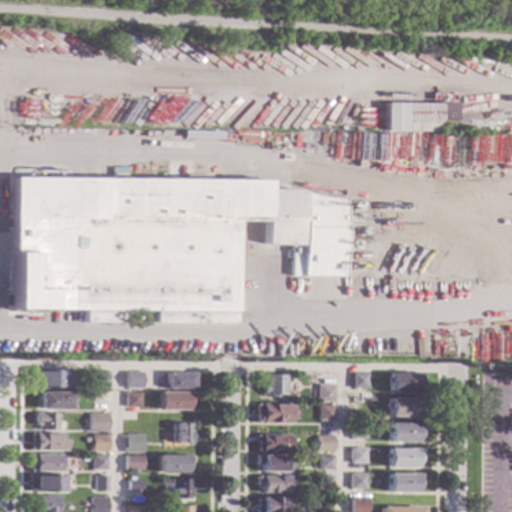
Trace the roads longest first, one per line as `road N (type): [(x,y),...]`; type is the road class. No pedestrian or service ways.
road 1 (residential): [(5,366),(1,511)]
road 2 (residential): [(229,369),(227,511)]
road 3 (residential): [(453,369),(453,511)]
